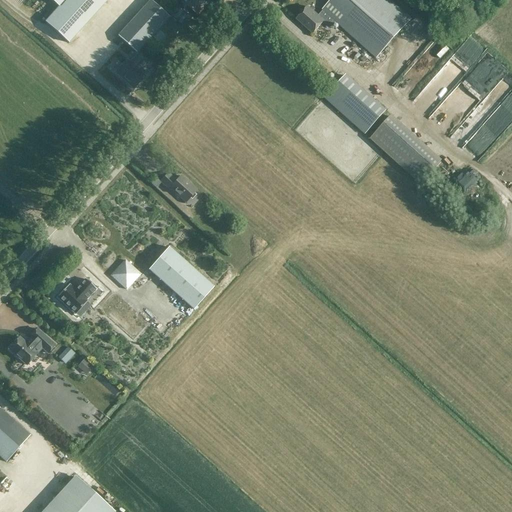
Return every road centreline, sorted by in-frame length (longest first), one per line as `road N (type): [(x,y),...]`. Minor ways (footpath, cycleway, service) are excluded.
road 1 (tertiary): [(0,287),(258,0)]
road 2 (track): [(17,511),(47,472),(32,429),(0,400)]
